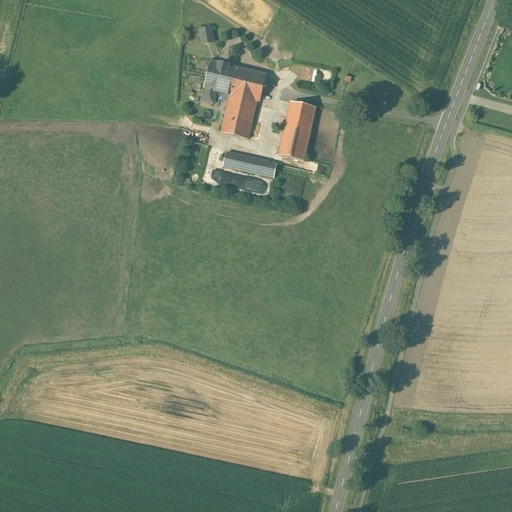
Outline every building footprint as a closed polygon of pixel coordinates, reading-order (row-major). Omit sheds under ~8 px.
[(211,28),(198,30),(201,46),(214,44),(211,28)] [(266,75),(210,62),(204,89),(206,89),(203,102),(213,104),(216,92),(223,93),(221,100),(228,102),(221,134),(247,140),(256,101),(259,102),(266,75)] [(316,81),(327,82),(328,71),(317,71),(316,81)] [(315,108),(290,102),(278,156),(303,162),(315,108)] [(276,165),(225,154),(222,167),(273,178),(276,165)]
